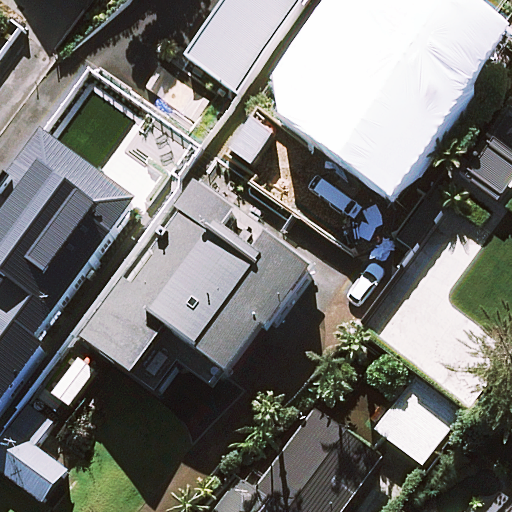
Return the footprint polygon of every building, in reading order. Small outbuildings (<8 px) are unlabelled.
[(235,0),(237,1),(193,60),(240,95),(310,0),(235,0)] [(350,56),(309,109),(339,133),(355,113),(373,127),(349,157),(393,191),(417,161),(431,172),(460,135),(424,106),(462,58),(393,3),(350,56)] [(467,184),(503,211),(511,199),(511,127),(510,126),(467,184)] [(0,423),(160,209),(52,129),(0,198),(0,423)] [(324,273),(217,190),(98,344),(165,396),(188,367),(227,398),(324,273)] [(417,252),(442,211),(413,194),(389,234),(417,252)] [(458,431),(411,395),(382,433),(429,469),(458,431)] [(349,511),(386,463),(323,415),(261,496),(246,484),(224,511),(349,511)] [(73,470),(16,430),(0,452),(0,471),(49,505),(73,470)] [(511,511),(511,496),(510,495),(496,511),(511,511)]
